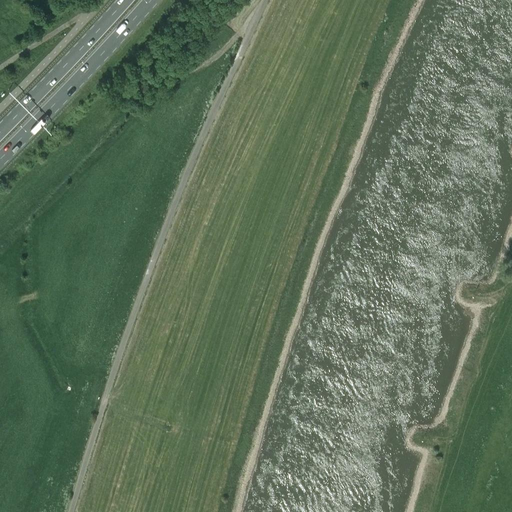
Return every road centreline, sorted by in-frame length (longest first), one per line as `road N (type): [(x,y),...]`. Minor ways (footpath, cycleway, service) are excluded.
road 1 (trunk): [(0,154),(149,0)]
road 2 (trunk): [(123,0),(0,130)]
